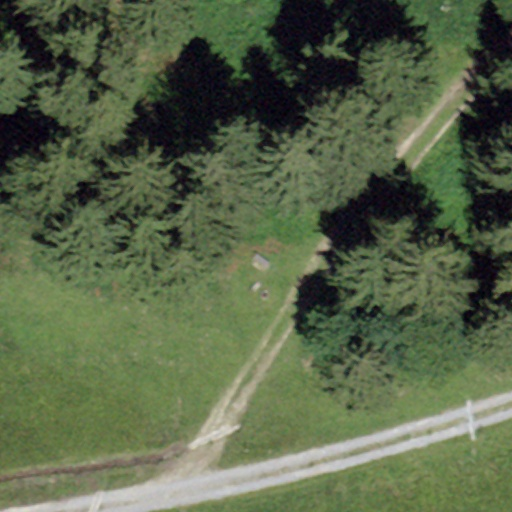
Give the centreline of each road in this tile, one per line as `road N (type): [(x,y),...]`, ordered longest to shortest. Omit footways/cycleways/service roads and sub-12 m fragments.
road 1 (track): [(181,496),(328,240),(511,85)]
road 2 (track): [(511,397),(181,496),(81,511)]
